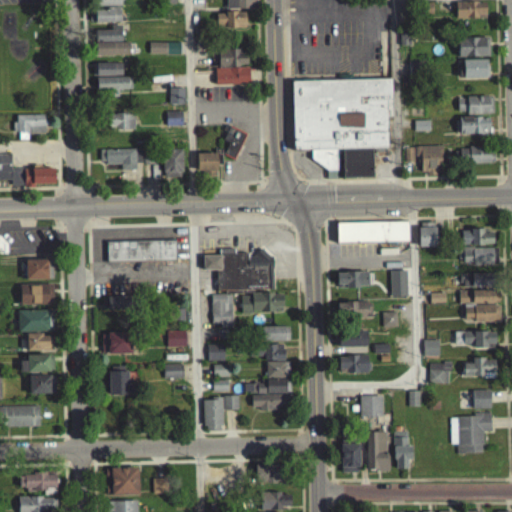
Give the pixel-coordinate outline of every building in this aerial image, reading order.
[(92,0),(92,11),(120,10),(119,0),(92,0)] [(175,9),(174,0),(156,0),(157,10),(175,9)] [(255,13),(254,0),(224,0),(225,14),(255,13)] [(485,23),(484,6),(454,7),(455,24),(485,23)] [(93,28),(119,28),(119,15),(93,15),(93,28)] [(244,33),(244,17),(215,18),(215,34),(244,33)] [(94,35),(95,60),(128,60),(128,48),(120,48),(119,35),(94,35)] [(398,51),(409,50),(408,37),(398,37),(398,51)] [(457,62),(488,62),(488,43),(456,43),(457,62)] [(148,59),(179,60),(179,48),(148,47),(148,59)] [(217,55),(217,72),(246,71),(245,54),(217,55)] [(459,65),(459,83),(487,84),(487,65),(459,65)] [(121,68),(92,68),(93,81),(121,81),(121,68)] [(214,91),(248,90),(248,73),(214,74),(214,91)] [(130,82),(95,82),(95,97),(108,97),(108,102),(117,101),(117,95),(130,94),(130,82)] [(289,86),(305,86),(363,84),(389,84),(390,106),(385,106),(386,153),(371,153),(340,154),(335,154),(309,154),(291,155),(289,86)] [(183,94),(168,93),(168,110),(183,110),(183,94)] [(456,102),(456,119),(492,118),(491,101),(456,102)] [(164,131),(181,131),(181,116),(164,117),(164,131)] [(133,134),(132,118),(107,119),(107,135),(133,134)] [(43,120),(13,120),(13,138),(43,138),(43,120)] [(458,139),(488,139),(488,123),(458,122),(458,139)] [(413,137),(429,136),(428,126),(413,126),(413,137)] [(221,159),(232,164),(237,154),(244,139),(239,137),(231,133),(229,131),(226,137),(222,145),(227,148),(221,159)] [(403,152),(403,167),(419,167),(420,180),(441,179),(441,151),(403,152)] [(494,153),(458,152),(457,168),(493,169),(494,153)] [(340,154),(341,172),(341,179),(341,184),(347,183),(356,183),(365,183),(372,183),(371,153),(340,154)] [(99,155),(100,170),(120,169),(120,176),(134,175),(134,169),(140,168),(140,154),(99,155)] [(180,154),(161,155),(162,183),(173,183),(173,177),(181,177),(180,154)] [(309,154),(309,165),(321,173),(325,176),(335,175),(335,172),(335,154),(309,154)] [(143,170),(153,169),(152,157),(142,157),(143,170)] [(215,158),(195,159),(196,181),(216,180),(215,158)] [(0,159),(0,185),(9,185),(10,192),(22,191),(21,173),(10,174),(10,159),(0,159)] [(23,174),(23,191),(53,190),(52,173),(23,174)] [(335,175),(339,175),(339,184),(325,184),(325,176),(335,175)] [(406,227),(335,228),(335,248),(406,246),(406,227)] [(434,228),(417,228),(417,252),(434,252),(434,228)] [(460,235),(460,250),(491,250),(491,236),(460,235)] [(106,267),(174,265),(173,246),(105,248),(106,267)] [(492,269),(491,253),(459,254),(459,270),(492,269)] [(272,295),(271,259),(246,260),(246,258),(233,259),(233,254),(218,254),(219,261),(201,261),(202,276),(215,275),(215,296),(272,295)] [(24,285),(52,285),(51,265),(23,265),(24,285)] [(389,276),(389,302),(406,302),(405,276),(389,276)] [(366,277),(335,278),(336,293),(367,293),(366,277)] [(492,278),(458,279),(458,292),(492,291),(492,278)] [(52,310),(52,289),(18,290),(19,310),(52,310)] [(458,309),(498,308),(498,295),(457,296),(458,309)] [(240,299),(240,318),(282,317),(281,298),(240,299)] [(444,308),(443,298),(428,299),(428,308),(444,308)] [(209,300),(210,330),(219,330),(219,333),(232,333),(231,300),(209,300)] [(101,302),(101,316),(129,315),(129,302),(101,302)] [(336,322),(374,322),(373,307),(335,307),(336,322)] [(498,309),(463,310),(463,327),(499,326),(498,309)] [(52,315),(16,316),(17,337),(53,336),(52,315)] [(260,331),(259,346),(288,347),(288,332),(260,331)] [(183,336),(165,336),(165,353),(184,352),(183,336)] [(366,353),(366,336),(337,336),(337,352),(366,353)] [(493,351),(493,336),(453,337),(453,352),(493,351)] [(130,359),(130,338),(100,338),(100,359),(130,359)] [(25,356),(53,356),(52,339),(25,340),(25,356)] [(422,361),(437,361),(437,345),(422,345),(422,361)] [(206,367),(222,367),(222,350),(206,350),(206,367)] [(282,351),(249,352),(249,362),(262,361),(263,366),(282,366),(282,351)] [(19,378),(49,377),(49,361),(18,362),(19,378)] [(337,361),(337,378),(367,378),(367,361),(337,361)] [(462,382),(494,382),(494,364),(470,364),(470,368),(461,369),(462,382)] [(288,367),(264,367),(264,383),(288,382),(288,367)] [(428,368),(427,388),(447,389),(448,368),(428,368)] [(162,383),(181,384),(181,370),(162,370),(162,383)] [(228,370),(211,370),(212,382),(228,382),(228,370)] [(108,400),(126,400),(126,371),(107,372),(108,400)] [(27,399),(54,399),(53,380),(27,381),(27,399)] [(211,396),(226,396),(226,386),(211,386),(211,396)] [(289,398),(289,386),(242,387),(243,399),(289,398)] [(488,395),(470,396),(471,415),(489,414),(488,395)] [(407,412),(418,411),(418,397),(407,397),(407,412)] [(289,399),(249,400),(250,416),(289,414),(289,399)] [(237,415),(236,401),(221,401),(222,415),(237,415)] [(380,401),(358,402),(358,422),(381,421),(380,401)] [(201,404),(202,436),(221,435),(220,404),(201,404)] [(0,432),(38,431),(37,411),(0,411),(0,432)] [(488,420),(450,421),(450,449),(455,449),(455,459),(481,459),(481,437),(489,437),(488,420)] [(385,437),(365,438),(365,476),(386,476),(385,437)] [(405,437),(392,437),(392,475),(406,474),(405,465),(410,465),(410,451),(406,451),(405,437)] [(357,449),(339,450),(339,478),(357,477),(357,449)] [(278,470),(254,470),(253,488),(277,489),(278,470)] [(109,473),(110,501),(138,500),(137,472),(109,473)] [(17,494),(54,495),(54,479),(18,478),(17,494)] [(151,499),(164,499),(164,484),(150,484),(151,499)] [(288,511),(289,498),(258,498),(257,511),(288,511)] [(55,502),(17,503),(16,511),(50,511),(55,511),(55,502)]
